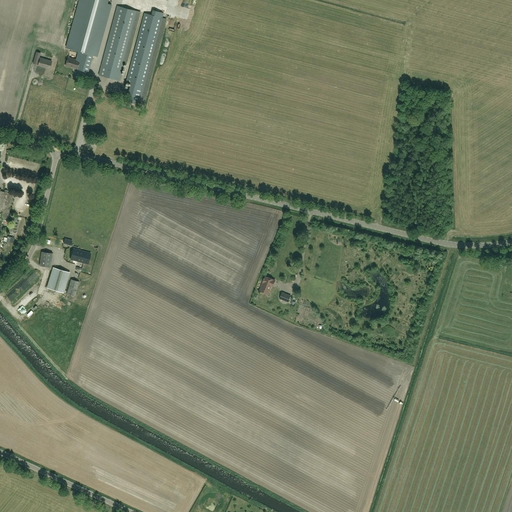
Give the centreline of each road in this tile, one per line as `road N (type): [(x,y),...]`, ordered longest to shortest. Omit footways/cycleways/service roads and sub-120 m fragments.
road 1 (tertiary): [(511,241),(436,241),(74,154)]
road 2 (unclassified): [(74,154),(115,0)]
road 3 (unclassified): [(0,288),(32,249),(58,149)]
road 4 (unclassified): [(130,511),(0,452)]
